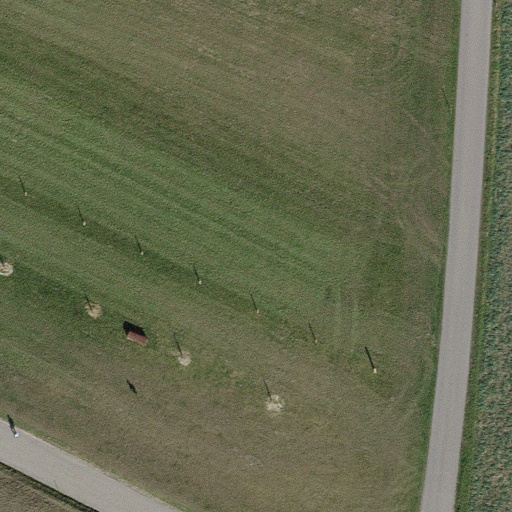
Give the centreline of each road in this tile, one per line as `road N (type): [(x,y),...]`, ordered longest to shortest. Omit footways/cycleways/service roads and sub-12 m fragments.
road 1 (unclassified): [(440,511),(478,0)]
road 2 (residential): [(133,511),(0,442)]
